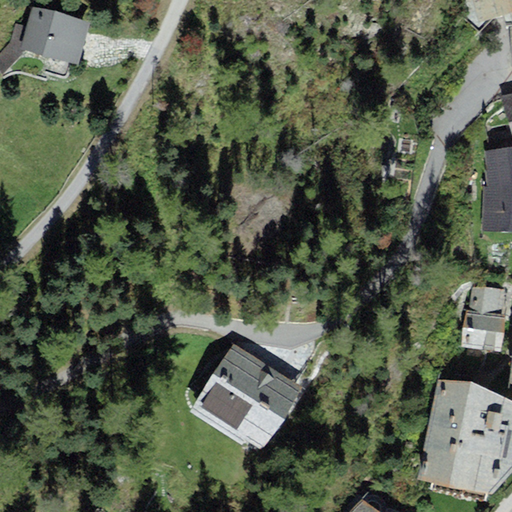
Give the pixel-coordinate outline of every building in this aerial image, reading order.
[(511,0),(472,0),(479,24),(511,14),(511,0)] [(90,24),(33,7),(21,47),(77,64),(90,24)] [(511,95),(501,98),(511,133),(511,95)] [(511,148),(483,152),(482,232),(511,232),(511,148)] [(506,294),(476,290),(472,316),(468,348),(510,353),(511,335),(511,321),(503,320),(506,294)] [(233,347),(194,409),(261,451),(301,389),(233,347)] [(511,396),(488,385),(450,383),(433,481),(510,495),(511,492),(511,396)] [(394,511),(378,502),(368,511),(394,511)]
